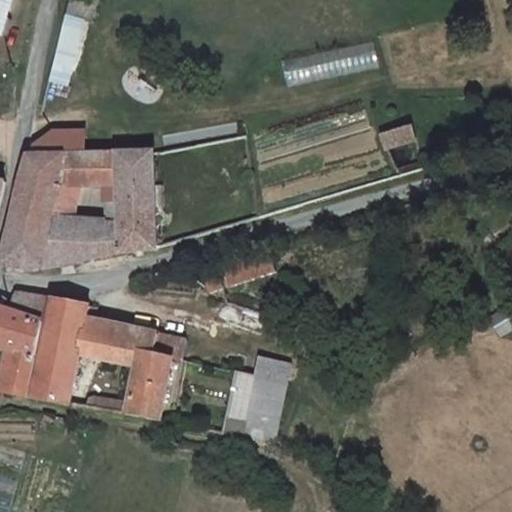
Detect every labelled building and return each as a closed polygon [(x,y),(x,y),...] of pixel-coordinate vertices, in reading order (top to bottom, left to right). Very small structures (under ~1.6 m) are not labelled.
[(35,154),(34,162),(87,163),(88,135),(55,134),(35,154)] [(128,190),(128,163),(87,163),(34,162),(6,276),(48,278),(54,235),(63,191),(81,190),(111,190),(128,190)] [(112,236),(96,236),(98,271),(161,254),(156,163),(128,163),(128,190),(111,190),(112,216),(133,216),(132,236),(112,236)] [(63,191),(54,235),(77,235),(81,190),(63,191)] [(133,216),(112,216),(112,236),(132,236),(133,216)] [(77,235),(54,235),(48,278),(57,279),(98,271),(96,236),(77,235)] [(41,323),(50,325),(55,304),(19,297),(14,317),(41,323)] [(160,431),(174,364),(148,357),(150,339),(94,325),(97,313),(91,310),(55,304),(50,325),(34,406),(72,414),(81,365),(127,374),(117,422),(160,431)] [(0,399),(26,404),(41,323),(14,317),(0,313),(0,399)] [(282,367),(253,359),(249,378),(228,374),(218,434),(268,445),(282,367)]
